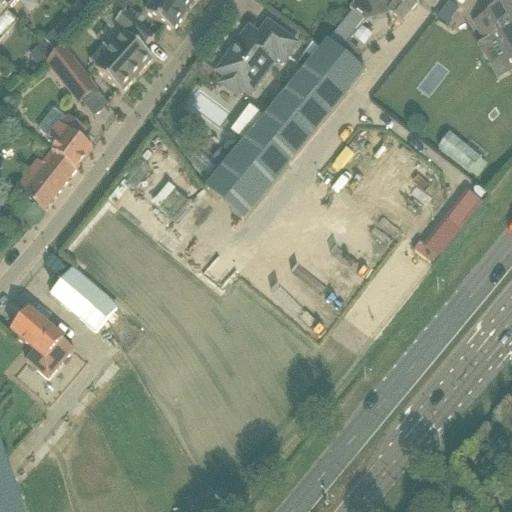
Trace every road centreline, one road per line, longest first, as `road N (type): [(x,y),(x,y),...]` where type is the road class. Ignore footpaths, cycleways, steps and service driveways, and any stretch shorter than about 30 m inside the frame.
road 1 (residential): [(0,284),(46,239),(229,0)]
road 2 (secondary): [(511,249),(294,511)]
road 3 (secondary): [(356,511),(511,323)]
